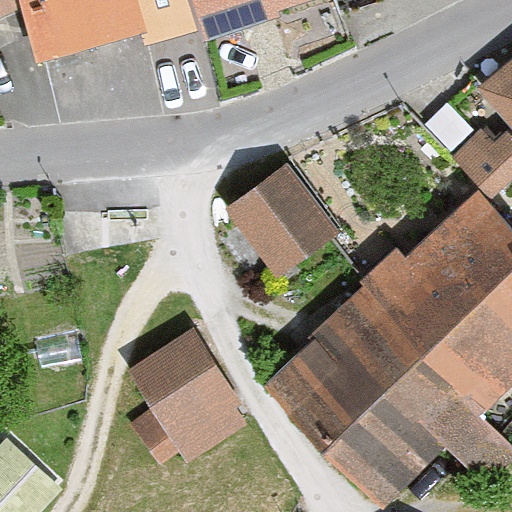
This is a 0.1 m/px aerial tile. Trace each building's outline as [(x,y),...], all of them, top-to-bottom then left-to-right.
[(0,0),(0,37),(9,65),(129,26),(120,0),(0,0)] [(187,0),(120,0),(129,26),(137,47),(196,22),(187,0)] [(187,0),(196,22),(262,0),(187,0)] [(511,35),(460,81),(506,133),(511,128),(511,35)] [(270,152),(210,199),(261,266),(322,219),(270,152)] [(511,230),(460,178),(256,378),(371,494),(432,433),(478,480),(511,446),(511,440),(478,406),(511,373),(511,230)] [(183,319),(123,357),(183,454),(244,416),(183,319)] [(0,437),(0,499),(14,511),(35,511),(67,478),(11,426),(0,437)]
